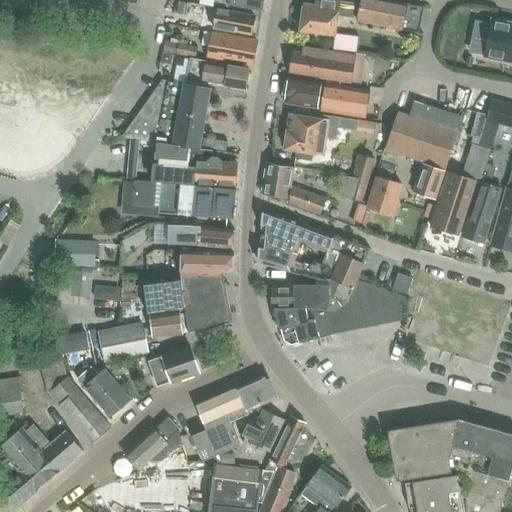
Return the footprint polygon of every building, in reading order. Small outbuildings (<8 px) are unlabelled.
[(261,11),(263,0),(214,0),(214,4),(228,7),(228,4),(261,11)] [(353,17),(355,4),(320,0),(315,0),(315,5),(304,4),(300,31),(335,35),(338,15),(353,17)] [(402,30),(407,3),(391,0),(361,0),(357,21),(402,30)] [(179,1),(177,13),(184,15),(187,3),(179,1)] [(251,35),(255,16),(217,9),(214,28),(251,35)] [(511,24),(495,20),(486,55),(511,61),(511,24)] [(252,65),(257,41),(212,32),(207,57),(252,65)] [(0,38),(0,79),(22,86),(8,140),(43,148),(66,55),(0,38)] [(195,57),(197,46),(178,43),(176,54),(195,57)] [(374,59),(303,47),(302,53),(293,52),(290,73),(352,82),(370,85),(374,59)] [(170,65),(172,55),(163,53),(160,63),(170,65)] [(185,84),(210,89),(211,85),(245,91),(249,69),(191,58),(185,84)] [(321,109),(325,83),(289,78),(289,79),(284,80),(282,94),(286,97),(285,103),(321,109)] [(325,83),(321,109),(321,110),(365,118),(370,91),(325,83)] [(199,148),(210,89),(184,84),(172,144),(191,147),(199,148)] [(511,129),(511,104),(494,99),(486,121),(511,129)] [(445,169),(458,132),(398,112),(385,149),(445,169)] [(323,155),(328,121),(290,115),(285,149),(297,151),(296,158),(312,161),(313,153),(323,155)] [(172,144),(156,142),(155,159),(159,159),(159,163),(155,163),(153,181),(235,187),(236,171),(230,170),(231,163),(196,160),(195,167),(188,166),(191,147),(172,144)] [(476,181),(480,183),(491,150),(473,143),(461,177),(447,172),(430,226),(459,235),(476,181)] [(352,176),(370,179),(376,159),(359,154),(352,176)] [(391,181),(396,166),(383,162),(378,177),(377,177),(368,207),(392,215),(402,184),(391,181)] [(320,215),(326,198),(290,186),(294,168),(267,163),(262,194),(288,199),(287,203),(320,215)] [(435,199),(445,171),(424,164),(414,192),(435,199)] [(370,179),(352,177),(346,198),(363,203),(370,179)] [(235,219),(237,188),(235,188),(153,182),(123,179),(121,215),(159,218),(159,212),(235,219)] [(501,189),(480,183),(463,236),(484,243),(501,189)] [(511,184),(508,184),(491,245),(511,251),(511,184)] [(305,245),(321,251),(328,233),(265,210),(262,238),(300,248),(304,249),(305,245)] [(233,249),(235,230),(169,224),(168,243),(185,244),(233,249)] [(408,299),(357,280),(370,249),(332,235),(321,264),(316,278),(331,279),(332,280),(339,283),(336,289),(320,287),(320,309),(306,309),(308,319),(310,319),(315,336),(319,335),(319,334),(320,337),(400,321),(408,299)] [(295,261),(300,248),(262,238),(259,263),(279,269),(290,273),(301,276),(314,278),(316,278),(321,264),(313,262),(311,265),(304,262),(303,264),(295,261)] [(93,268),(94,243),(57,241),(56,266),(93,268)] [(182,277),(220,277),(220,271),(228,271),(232,267),(233,252),(197,251),(197,250),(189,250),(189,258),(181,258),(182,277)] [(90,298),(92,274),(71,272),(69,296),(90,298)] [(407,294),(413,278),(398,273),(392,289),(407,294)] [(220,277),(182,277),(183,281),(145,285),(149,315),(151,314),(155,338),(183,334),(180,310),(158,313),(158,312),(185,308),(188,333),(228,320),(220,277)] [(320,309),(320,287),(320,285),(314,285),(273,285),(273,308),(274,308),(306,309),(320,309)] [(95,286),(94,299),(104,300),(105,287),(95,286)] [(316,338),(315,336),(310,319),(308,319),(306,309),(274,308),(279,330),(281,329),(284,341),(292,345),(316,338)] [(104,363),(149,354),(143,323),(98,332),(104,363)] [(63,349),(89,345),(87,332),(61,336),(63,349)] [(67,377),(54,336),(33,343),(47,391),(52,390),(62,402),(59,405),(92,444),(111,427),(68,376),(67,377)] [(157,386),(199,372),(191,347),(149,361),(157,386)] [(93,351),(81,354),(84,368),(87,371),(97,369),(96,365),(93,351)] [(93,379),(84,387),(110,417),(130,399),(105,370),(93,379)] [(265,382),(263,377),(195,405),(205,429),(191,434),(196,446),(193,447),(195,453),(199,451),(202,461),(240,445),(229,421),(247,413),(246,411),(277,398),(270,380),(265,382)] [(0,415),(23,412),(18,378),(0,380),(0,415)] [(269,452),(284,420),(264,410),(257,425),(249,421),(242,437),(250,440),(250,442),(269,452)] [(280,511),(295,474),(280,467),(291,453),(305,423),(291,416),(269,465),(277,469),(261,511),(280,511)] [(181,443),(178,430),(168,418),(156,430),(154,429),(125,455),(139,470),(151,459),(162,460),(181,443)] [(437,471),(450,469),(459,419),(388,431),(396,481),(438,474),(437,471)] [(511,433),(459,419),(450,469),(465,474),(465,511),(499,511),(511,468),(511,433)] [(18,431),(10,423),(0,431),(0,433),(1,435),(0,436),(0,447),(15,466),(13,468),(10,465),(0,473),(0,484),(19,506),(84,451),(67,431),(43,451),(22,427),(18,431)] [(235,452),(222,453),(222,463),(235,462),(235,452)] [(261,504),(274,472),(215,465),(210,511),(257,511),(258,504),(261,504)] [(316,505),(311,511),(329,511),(333,507),(335,508),(351,487),(322,466),(306,487),(306,488),(301,494),(302,495),(316,505)] [(463,511),(459,475),(405,483),(409,508),(417,507),(417,511),(463,511)]
